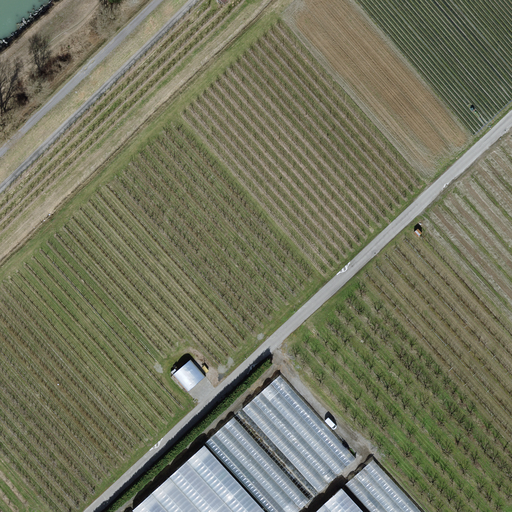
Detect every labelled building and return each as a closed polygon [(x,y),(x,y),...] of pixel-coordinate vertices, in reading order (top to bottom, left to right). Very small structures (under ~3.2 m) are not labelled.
[(173,370),(188,388),(205,374),(191,356),(173,370)] [(237,465),(276,511),(291,511),(356,458),(309,401),(298,402),(299,414),(292,414),(287,418),(281,419),(281,424),(276,429),(274,426),(267,433),(260,438),(253,438),(253,426),(243,426),(238,420),(234,424),(237,428),(233,431),(233,442),(237,447),(243,442),(243,455),(241,457),(249,456),(254,452),(255,464),(237,465)] [(132,507),(136,511),(269,511),(204,441),(132,507)] [(347,480),(375,511),(423,511),(374,456),(347,480)] [(368,511),(342,483),(310,511),(368,511)]
